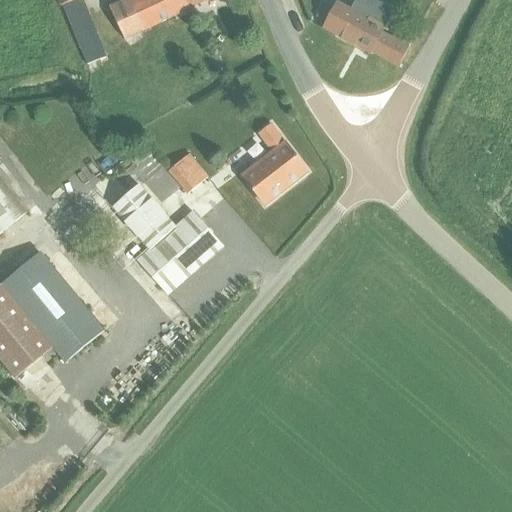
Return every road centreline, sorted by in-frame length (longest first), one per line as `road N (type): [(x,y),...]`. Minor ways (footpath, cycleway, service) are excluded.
road 1 (unclassified): [(85,511),(373,166)]
road 2 (tertiary): [(511,312),(373,166)]
road 3 (tertiary): [(373,166),(314,95),(271,0)]
road 4 (tertiary): [(373,166),(462,0)]
